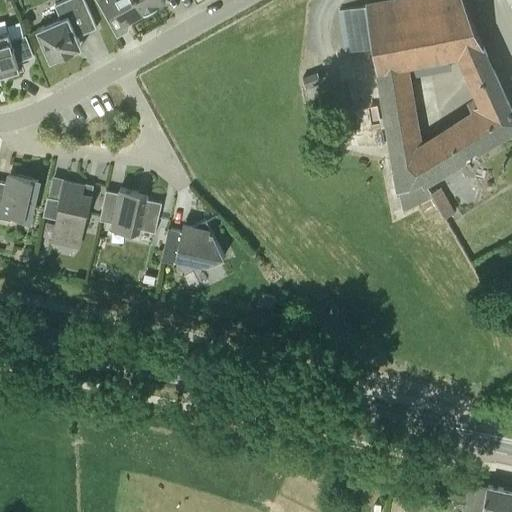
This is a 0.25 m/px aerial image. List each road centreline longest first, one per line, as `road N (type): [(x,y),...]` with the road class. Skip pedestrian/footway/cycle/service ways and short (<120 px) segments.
road 1 (primary): [(511,442),(0,331)]
road 2 (residential): [(11,120),(24,142),(56,151),(115,156),(144,147)]
road 3 (residential): [(116,70),(242,0)]
